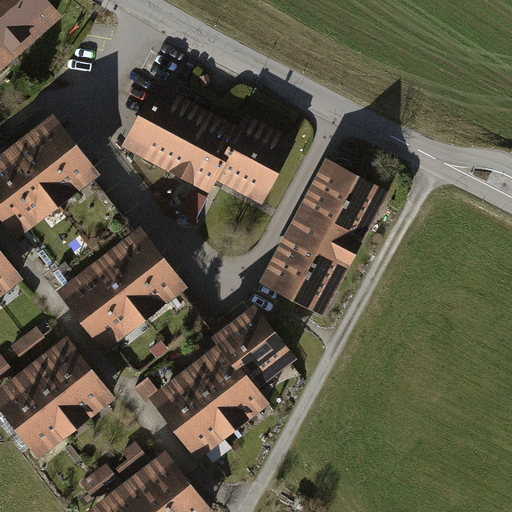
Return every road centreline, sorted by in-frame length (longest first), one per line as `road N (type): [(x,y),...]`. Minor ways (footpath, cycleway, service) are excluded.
road 1 (track): [(249,511),(434,160)]
road 2 (tertiary): [(135,0),(434,160)]
